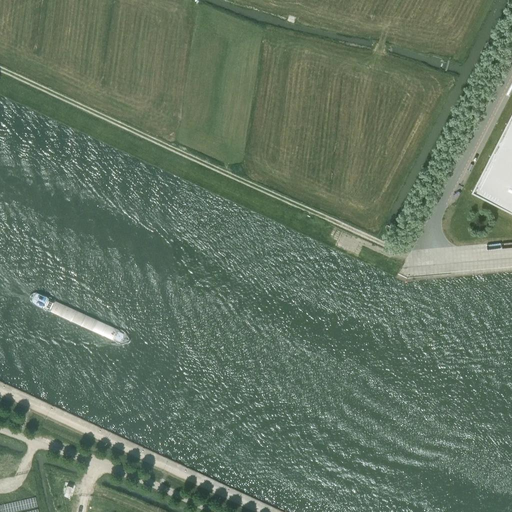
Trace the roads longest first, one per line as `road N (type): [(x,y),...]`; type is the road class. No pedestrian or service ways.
road 1 (track): [(406,255),(0,69)]
road 2 (unclassified): [(212,511),(0,430)]
road 3 (unclassified): [(511,66),(427,234),(425,258)]
